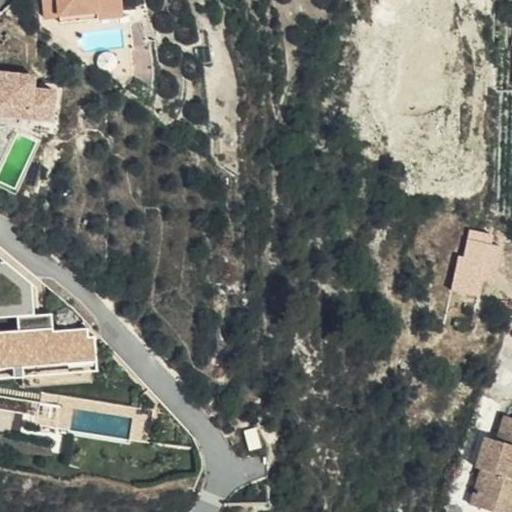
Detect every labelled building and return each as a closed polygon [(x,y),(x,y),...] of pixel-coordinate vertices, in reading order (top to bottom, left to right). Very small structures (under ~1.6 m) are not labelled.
[(43,0),(46,16),(60,15),(61,21),(109,16),(106,0),(43,0)] [(106,0),(109,16),(61,21),(62,30),(117,23),(114,0),(106,0)] [(60,15),(46,16),(46,23),(61,21),(60,15)] [(0,75),(0,119),(48,124),(52,95),(30,92),(31,80),(0,75)] [(454,289),(481,295),(485,277),(498,280),(507,238),(467,230),(454,289)] [(416,243),(412,257),(432,264),(437,250),(416,243)] [(0,328),(0,376),(97,369),(94,324),(55,327),(54,313),(20,315),(20,327),(0,328)] [(494,397),(508,357),(493,351),(478,390),(494,397)] [(511,511),(511,419),(506,417),(501,434),(498,442),(487,438),(477,468),(483,470),(473,506),(491,511),(492,511),(511,511)] [(498,442),(501,434),(489,430),(487,438),(498,442)]
